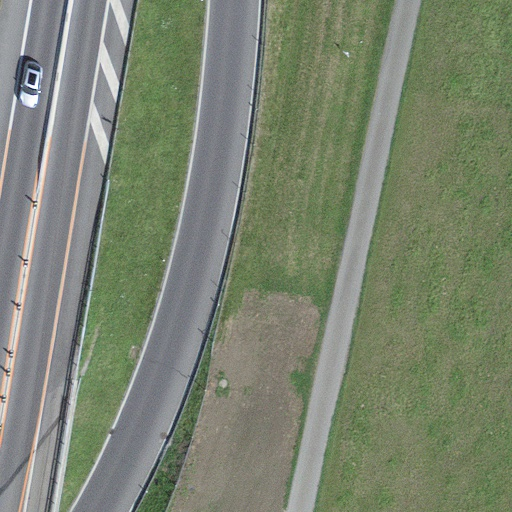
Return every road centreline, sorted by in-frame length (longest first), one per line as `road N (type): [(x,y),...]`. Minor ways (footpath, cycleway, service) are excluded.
road 1 (trunk): [(100,511),(149,407),(208,220),(234,0)]
road 2 (track): [(408,0),(293,511)]
road 3 (trunk): [(6,511),(89,0)]
road 4 (trunk): [(48,0),(0,298)]
